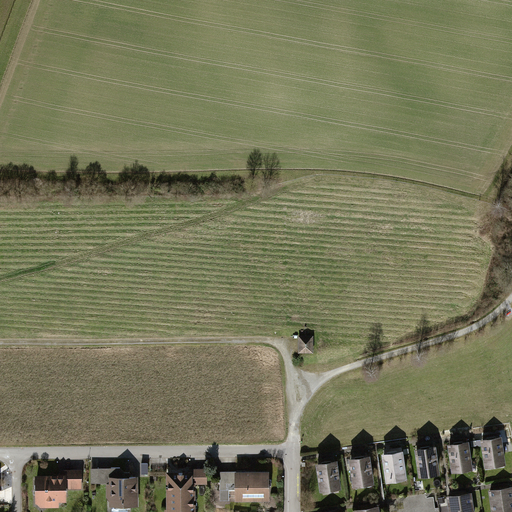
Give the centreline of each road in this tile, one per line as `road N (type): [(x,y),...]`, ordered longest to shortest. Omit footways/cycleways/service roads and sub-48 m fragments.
road 1 (track): [(0,282),(320,176),(489,206),(511,164)]
road 2 (residential): [(293,511),(294,449),(14,453),(15,511)]
road 3 (track): [(0,344),(288,342),(294,449)]
road 4 (track): [(291,394),(477,326),(511,298)]
